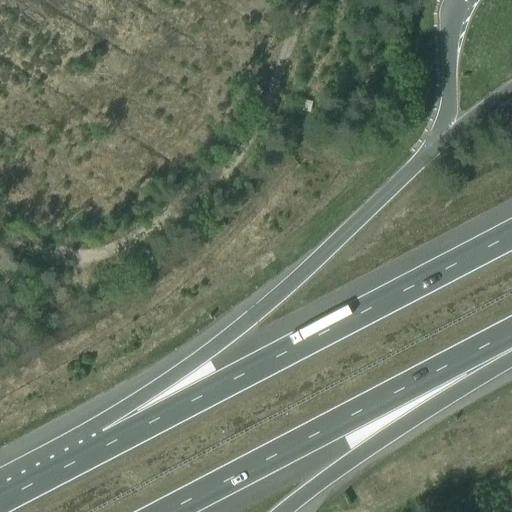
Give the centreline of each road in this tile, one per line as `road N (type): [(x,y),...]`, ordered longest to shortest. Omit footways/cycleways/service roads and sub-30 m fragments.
road 1 (track): [(0,222),(50,254),(86,261),(176,233),(220,191),(301,0)]
road 2 (motorway): [(511,233),(107,445)]
road 3 (motorway): [(430,151),(107,445)]
road 4 (motorway): [(168,511),(511,332)]
road 5 (motorway): [(281,511),(511,342)]
road 6 (motorway): [(107,445),(0,501)]
